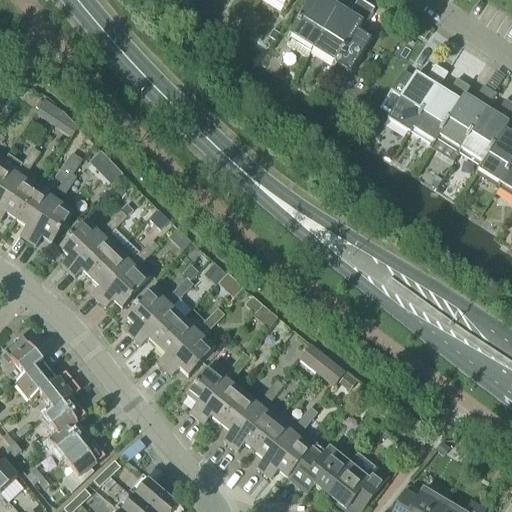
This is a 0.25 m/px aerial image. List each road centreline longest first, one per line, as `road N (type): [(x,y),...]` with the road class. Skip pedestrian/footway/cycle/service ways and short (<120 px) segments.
road 1 (secondary): [(387,285),(243,168),(139,71),(78,0)]
road 2 (residential): [(218,511),(26,287)]
road 3 (secondary): [(387,285),(511,389)]
road 4 (secondary): [(511,363),(387,285)]
